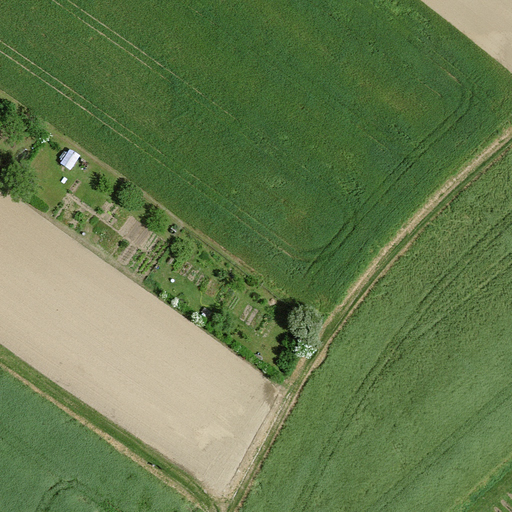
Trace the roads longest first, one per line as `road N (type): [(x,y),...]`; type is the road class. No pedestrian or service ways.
road 1 (track): [(225,511),(327,322),(373,256),(511,126)]
road 2 (track): [(0,351),(224,511)]
